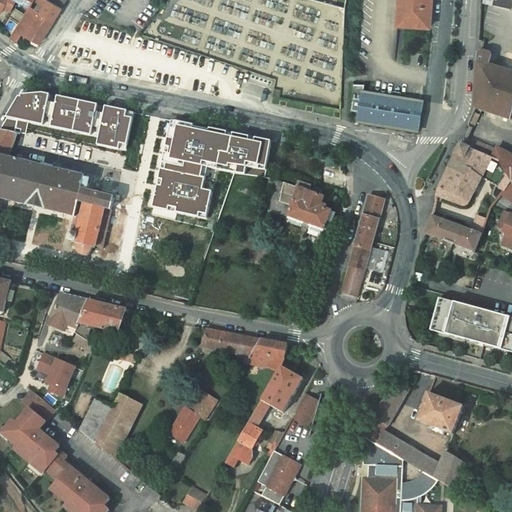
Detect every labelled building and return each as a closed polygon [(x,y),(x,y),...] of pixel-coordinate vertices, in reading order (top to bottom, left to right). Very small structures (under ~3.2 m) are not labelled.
[(0,0),(0,11),(1,12),(3,7),(10,11),(16,0),(0,0)] [(63,7),(52,2),(49,0),(35,0),(39,2),(35,9),(40,12),(41,13),(54,21),(63,7)] [(413,29),(430,31),(431,10),(432,10),(433,3),(432,3),(432,0),(399,0),(397,28),(413,29)] [(511,0),(495,0),(494,6),(511,10),(511,5),(511,0)] [(31,6),(28,5),(25,8),(29,10),(11,38),(17,42),(23,33),(33,39),(40,43),(54,21),(41,13),(40,12),(35,9),(31,6)] [(511,72),(487,65),(489,63),(491,57),(490,54),(485,52),(479,54),(475,109),(510,121),(511,120),(511,72)] [(418,131),(423,104),(399,100),(394,99),(391,99),(363,95),(365,87),(353,86),(353,103),(352,109),(360,111),(360,113),(359,122),(418,131)] [(479,115),(473,113),(468,125),(474,127),(479,115)] [(2,132),(2,131),(17,134),(67,143),(76,145),(78,135),(5,121),(0,130),(1,132),(2,132)] [(2,132),(1,132),(0,132),(0,144),(4,147),(2,156),(9,158),(16,138),(17,134),(2,131),(2,132)] [(67,143),(17,134),(16,138),(27,141),(28,137),(37,138),(35,144),(75,156),(73,165),(113,175),(114,174),(123,176),(129,156),(76,145),(67,143)] [(461,143),(466,146),(469,138),(467,138),(463,138),(461,143)] [(496,150),(469,138),(466,146),(474,149),(489,156),(499,160),(496,150)] [(474,149),(466,146),(461,143),(449,168),(461,174),(474,149)] [(93,179),(9,158),(2,156),(4,147),(0,144),(0,190),(84,212),(78,234),(71,232),(69,240),(76,242),(76,244),(78,245),(77,247),(77,248),(78,250),(78,251),(79,253),(80,254),(81,255),(82,255),(83,256),(84,256),(85,256),(86,256),(87,256),(88,255),(89,255),(90,254),(91,253),(92,253),(93,251),(93,248),(96,249),(96,247),(104,249),(106,240),(105,240),(115,198),(90,192),(93,179)] [(511,155),(497,148),(496,150),(499,160),(511,181),(511,182),(511,155)] [(468,203),(469,203),(481,178),(489,156),(474,149),(461,174),(449,168),(438,189),(437,192),(437,194),(436,197),(443,198),(446,192),(452,195),(468,203)] [(498,188),(502,195),(511,181),(499,160),(489,156),(481,178),(498,188)] [(322,238),(326,239),(335,214),(332,212),(332,211),(326,209),(330,199),(319,195),(321,190),(315,188),(313,193),(309,192),(311,187),(311,186),(299,182),(297,188),(273,179),(269,178),(266,188),(275,191),(282,193),(280,202),(273,200),(270,214),(278,215),(278,214),(288,217),(324,230),(323,235),(322,238)] [(511,182),(511,181),(502,195),(511,201),(511,182)] [(492,194),(492,197),(497,201),(502,195),(498,188),(497,191),(495,191),(494,191),(493,192),(492,193),(492,194)] [(0,190),(0,198),(75,217),(71,232),(78,234),(84,212),(0,190)] [(282,193),(275,191),(273,200),(280,202),(282,193)] [(468,203),(452,195),(450,200),(462,206),(463,204),(467,206),(468,203)] [(369,196),(348,273),(363,277),(385,201),(369,196)] [(497,201),(492,197),(479,212),(472,231),(483,234),(486,226),(492,208),(497,201)] [(122,210),(117,227),(149,235),(150,232),(157,234),(161,219),(154,218),(122,210)] [(511,215),(504,213),(498,228),(504,230),(507,232),(506,235),(502,246),(511,249),(511,215)] [(483,234),(472,231),(433,216),(426,234),(476,253),(483,234)] [(324,230),(288,217),(286,221),(302,227),(308,229),(323,235),(324,230)] [(382,272),(386,250),(372,248),(368,270),(382,272)] [(355,302),(357,300),(363,277),(348,273),(341,298),(355,302)] [(9,281),(0,279),(0,312),(4,313),(7,302),(4,302),(9,281)] [(75,333),(80,323),(89,300),(62,294),(52,317),(62,322),(59,329),(75,335),(75,333)] [(120,323),(124,309),(89,300),(80,323),(91,326),(117,333),(120,323)] [(511,339),(511,318),(445,300),(436,332),(509,352),(511,339)] [(131,311),(124,309),(120,323),(126,325),(131,311)] [(62,322),(52,317),(49,324),(59,329),(62,322)] [(91,326),(80,323),(75,333),(78,335),(87,341),(91,326)] [(238,354),(251,357),(262,340),(233,334),(206,328),(202,347),(238,354)] [(87,341),(78,335),(74,341),(88,351),(92,344),(87,341)] [(289,345),(262,340),(251,357),(246,364),(268,368),(278,373),(282,367),(283,367),(285,365),(286,363),(286,361),(289,345)] [(96,346),(92,344),(88,351),(92,354),(96,346)] [(9,358),(0,351),(0,359),(5,364),(9,358)] [(251,357),(238,354),(236,365),(245,367),(246,364),(251,357)] [(76,368),(45,355),(39,369),(51,375),(48,383),(52,385),(50,391),(63,397),(76,368)] [(249,424),(257,428),(270,405),(278,410),(284,413),(294,395),(294,396),(304,379),(283,367),(282,367),(278,373),(276,377),(249,424)] [(411,388),(395,380),(374,417),(389,426),(411,388)] [(80,479),(83,476),(66,463),(66,460),(68,457),(62,452),(60,455),(56,452),(60,446),(48,436),(46,435),(45,434),(44,434),(43,435),(42,435),(42,436),(37,433),(40,430),(41,428),(38,425),(43,419),(46,422),(56,410),(33,391),(23,403),(30,408),(18,424),(14,420),(6,429),(13,434),(9,439),(19,446),(25,452),(22,455),(38,469),(41,465),(47,470),(60,481),(56,486),(62,491),(59,495),(68,503),(74,508),(71,511),(107,511),(109,509),(105,505),(110,499),(90,482),(89,482),(88,482),(87,482),(86,482),(85,483),(80,479)] [(186,409),(170,434),(184,443),(200,418),(204,421),(217,400),(202,392),(190,412),(186,409)] [(464,407),(429,393),(419,421),(453,435),(464,407)] [(310,426),(314,417),(320,402),(305,394),(293,417),(310,426)] [(142,407),(120,396),(114,408),(97,444),(117,460),(142,407)] [(114,408),(96,399),(81,430),(97,444),(114,408)] [(389,426),(374,417),(363,436),(365,437),(377,444),(384,431),(385,432),(389,426)] [(41,428),(46,422),(43,419),(38,425),(41,428)] [(253,449),(263,431),(257,428),(249,424),(227,462),(235,467),(239,459),(249,464),(253,457),(253,449)] [(3,433),(9,439),(13,434),(6,429),(3,433)] [(384,431),(377,444),(404,460),(424,472),(439,481),(457,491),(467,465),(446,452),(440,465),(385,432),(384,431)] [(397,478),(396,511),(417,511),(418,504),(419,497),(422,497),(423,496),(424,496),(426,495),(427,494),(428,493),(430,492),(432,490),(433,488),(435,487),(436,486),(437,484),(438,483),(438,481),(439,481),(424,472),(423,473),(421,475),(419,477),(415,480),(413,481),(412,482),(411,482),(409,482),(410,484),(408,486),(405,483),(406,483),(403,483),(403,479),(402,479),(400,477),(403,474),(403,475),(404,460),(377,444),(365,437),(365,447),(365,448),(365,449),(363,449),(363,465),(364,465),(369,466),(368,477),(397,478)] [(275,451),(277,446),(270,443),(268,448),(275,451)] [(15,450),(22,455),(25,452),(19,446),(15,450)] [(263,496),(280,505),(293,482),(297,480),(296,476),(301,465),(275,451),(258,482),(267,487),(263,496)] [(187,457),(179,452),(170,467),(178,472),(187,457)] [(44,474),(47,470),(41,465),(38,469),(44,474)] [(14,485),(6,474),(0,478),(8,488),(14,485)] [(363,477),(361,511),(443,511),(443,505),(422,504),(418,504),(417,511),(396,511),(397,478),(368,477),(363,477)] [(53,490),(59,495),(62,491),(56,486),(53,490)] [(207,496),(193,488),(185,502),(199,510),(207,496)] [(65,507),(71,511),(74,508),(68,503),(65,507)] [(302,511),(305,505),(299,503),(296,511),(302,511)]
